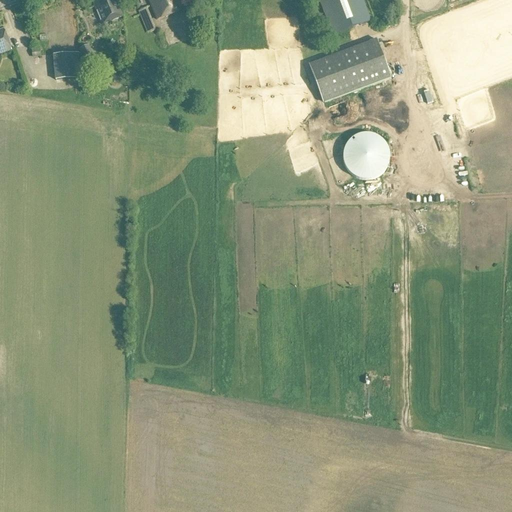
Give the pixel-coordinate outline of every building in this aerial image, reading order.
[(96,0),(92,2),(101,26),(123,18),(118,4),(119,3),(117,0),(96,0)] [(147,0),(156,21),(182,11),(177,0),(147,0)] [(360,0),(320,0),(334,36),(369,23),(360,0)] [(146,10),(140,12),(149,35),(155,33),(146,10)] [(0,55),(10,52),(2,29),(0,29),(0,55)] [(309,65),(324,105),(391,80),(376,40),(309,65)] [(89,47),(79,51),(86,69),(96,65),(89,47)] [(52,54),(53,79),(78,78),(77,53),(52,54)] [(114,68),(114,83),(125,83),(125,68),(114,68)] [(426,102),(433,114),(437,111),(430,99),(426,102)] [(384,176),(383,136),(363,137),(364,145),(352,145),(352,143),(344,144),(345,178),(384,176)]
